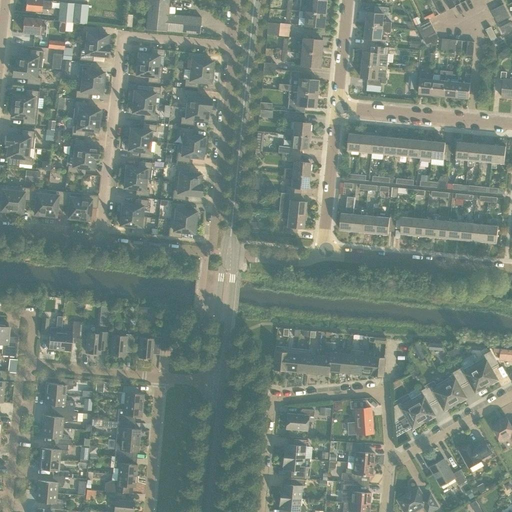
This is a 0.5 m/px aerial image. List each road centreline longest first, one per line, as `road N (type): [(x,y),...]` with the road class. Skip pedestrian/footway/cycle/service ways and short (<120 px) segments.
road 1 (residential): [(101,242),(205,254),(213,242),(230,46)]
road 2 (residential): [(230,46),(138,37),(124,44),(101,242)]
road 3 (residential): [(390,465),(385,390),(272,403),(261,511)]
road 4 (tertiary): [(229,253),(251,24)]
road 5 (residential): [(511,272),(325,251)]
road 6 (residential): [(511,124),(337,107)]
road 7 (residential): [(8,511),(21,375),(30,365)]
road 8 (residential): [(325,251),(337,107)]
road 9 (residential): [(390,465),(511,393)]
road 10 (residential): [(149,511),(163,378)]
road 11 (residential): [(163,378),(30,365)]
road 12 (tertiary): [(215,385),(229,253)]
road 13 (tertiary): [(203,511),(215,385)]
